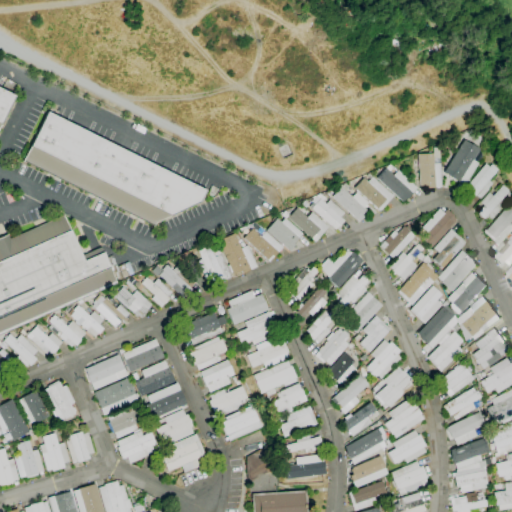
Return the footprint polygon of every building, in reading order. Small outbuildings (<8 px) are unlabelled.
[(0,124),(0,90),(14,97),(0,124)] [(155,223),(153,226),(22,161),(47,112),(205,190),(199,202),(155,223)] [(464,186),(459,182),(458,182),(443,172),(463,140),(471,145),(471,144),(479,149),(472,160),(478,164),(464,186)] [(427,188),(427,186),(419,186),(417,154),(432,154),(433,164),(440,164),(441,188),(427,188)] [(480,199),(476,195),(474,196),(469,191),(471,189),(467,185),(485,164),(489,167),(491,165),(497,170),(488,181),(492,184),(487,189),(488,189),(480,199)] [(402,203),(376,179),(385,169),(392,176),(397,170),(416,188),(402,203)] [(379,211),(353,188),(363,178),(367,182),(371,177),(392,196),(379,211)] [(511,197),(489,223),(484,218),(483,219),(477,213),(483,206),(479,202),(489,192),(492,196),(502,185),(508,191),(508,192),(511,197)] [(358,222),(331,197),(340,188),(351,198),(355,193),(367,204),(363,208),(365,211),(360,216),(363,218),(358,222)] [(334,230),(311,209),(320,199),(325,204),(329,200),(343,213),(339,218),(344,222),(340,226),(339,225),(334,230)] [(511,229),(498,245),(483,233),(509,204),(511,206),(511,219),(508,224),(511,227),(511,229)] [(314,242),(287,218),(296,208),(306,217),(311,213),(327,227),(314,242)] [(431,247),(421,238),(426,232),(421,227),(438,209),(443,214),(446,210),(451,214),(455,221),(431,247)] [(0,237),(7,235),(9,239),(63,215),(81,256),(100,248),(116,285),(0,335),(0,237)] [(289,251),(266,230),(276,219),(280,222),(284,218),(302,234),(293,245),(294,246),(289,251)] [(392,260),(381,250),(382,249),(379,246),(388,236),(391,238),(403,226),(409,232),(405,236),(410,241),(392,260)] [(268,262),(243,239),(251,229),(260,237),(265,232),(282,247),(268,262)] [(441,269),(431,260),(437,253),(432,248),(449,229),(464,243),(441,269)] [(511,262),(508,267),(504,262),(501,265),(493,258),(498,252),(495,249),(508,234),(510,236),(511,233),(511,262)] [(232,274),(218,241),(234,234),(240,249),(247,246),(256,267),(241,274),(240,271),(232,274)] [(402,281),(397,276),(396,277),(391,271),(392,270),(388,267),(401,253),(405,256),(416,244),(422,249),(419,253),(424,257),(419,262),(415,257),(411,261),(416,266),(402,281)] [(213,286),(209,277),(202,280),(195,263),(201,260),(197,252),(209,246),(214,257),(221,254),(231,276),(224,280),(224,281),(213,286)] [(337,289),(326,279),(328,277),(321,271),(319,266),(327,258),(332,263),(343,251),(351,253),(361,262),(337,289)] [(450,293),(440,283),(440,282),(435,278),(459,252),(475,266),(450,293)] [(410,306),(396,293),(422,263),(432,272),(420,285),(425,289),(410,306)] [(176,292),(158,276),(162,271),(161,270),(165,265),(171,271),(174,268),(188,281),(185,284),(187,286),(182,291),(179,288),(176,292)] [(511,283),(503,275),(511,265),(511,283)] [(298,301),(289,293),(289,292),(286,288),(303,268),(307,272),(312,267),(317,271),(308,281),(312,285),(298,301)] [(459,313),(450,304),(457,296),(452,292),(471,272),(485,286),(459,313)] [(337,291),(351,276),(357,281),(362,275),(368,280),(362,287),(366,290),(353,305),(349,302),(343,308),(337,303),(340,299),(337,296),(334,299),(332,297),(333,295),(337,291)] [(160,308),(150,299),(153,296),(140,284),(145,278),(152,284),(156,279),(171,292),(166,297),(169,299),(163,305),(160,308)] [(423,324),(408,311),(431,286),(441,295),(436,301),(440,305),(423,324)] [(142,316),(137,312),(134,315),(114,296),(118,293),(117,292),(122,287),(130,295),(135,290),(150,305),(146,310),(147,311),(142,316)] [(302,318),(295,313),(298,310),(295,308),(300,303),(302,305),(318,287),(325,293),(320,298),(325,303),(313,317),(307,312),(302,318)] [(233,325),(226,309),(230,308),(227,302),(251,291),(253,297),(260,294),(267,310),(233,325)] [(355,333),(346,324),(355,315),(350,310),(367,292),(381,306),(355,333)] [(121,326),(119,324),(115,328),(91,306),(94,302),(93,301),(99,295),(115,309),(119,305),(128,314),(124,318),(126,320),(121,326)] [(470,338),(459,324),(466,319),(461,314),(481,297),(496,315),(470,338)] [(93,338),(75,321),(69,316),(73,312),(72,310),(76,305),(88,316),(92,311),(102,320),(98,325),(102,329),(98,334),(97,333),(93,338)] [(430,349),(426,344),(416,334),(442,307),(452,317),(444,325),(449,329),(430,349)] [(318,343),(314,339),(312,341),(307,337),(309,334),(305,331),(324,311),(328,315),(334,309),(338,313),(325,327),(329,331),(318,343)] [(253,345),(251,340),(241,345),(236,333),(247,328),(244,322),(268,312),(270,318),(273,317),(280,333),(253,345)] [(188,346),(183,334),(185,334),(182,326),(213,313),(215,319),(223,316),(225,323),(219,326),(221,332),(188,346)] [(70,348),(57,337),(61,333),(47,321),(53,315),(65,327),(71,321),(84,333),(79,339),(80,341),(75,346),(73,344),(70,348)] [(368,353),(358,344),(366,336),(361,331),(375,316),(389,330),(386,334),(387,334),(384,337),(383,336),(382,337),(383,339),(379,342),(378,342),(377,342),(378,343),(375,347),(374,346),(371,349),(372,350),(371,352),(370,351),(368,353)] [(47,357),(25,336),(35,327),(46,337),(51,333),(61,342),(56,347),(57,348),(52,354),(51,353),(47,357)] [(329,367),(324,362),(322,364),(314,356),(327,341),(325,339),(332,332),(333,334),(338,329),(341,332),(342,331),(347,335),(342,341),(348,346),(329,367)] [(482,370),(471,355),(478,350),(473,343),(493,329),(498,336),(500,334),(506,343),(504,345),(508,351),(482,370)] [(439,372),(425,358),(453,332),(462,341),(456,346),(461,351),(439,372)] [(25,367),(16,358),(18,356),(2,341),(8,334),(14,340),(19,335),(36,351),(32,356),(36,359),(29,366),(27,365),(25,367)] [(197,370),(195,365),(193,366),(188,354),(190,353),(188,349),(217,336),(219,340),(221,340),(226,352),(216,356),(219,361),(197,370)] [(251,368),(246,356),(257,351),(255,346),(277,336),(279,341),(282,339),(288,352),(286,353),(288,358),(265,368),(263,363),(251,368)] [(129,373),(120,353),(154,338),(163,358),(129,373)] [(380,379),(377,375),(374,378),(364,368),(374,359),(369,354),(383,340),(387,344),(389,342),(399,351),(396,354),(400,358),(380,379)] [(2,377),(0,375),(0,349),(1,349),(15,362),(10,367),(11,368),(2,377)] [(341,387),(335,381),(333,383),(328,379),(329,377),(325,373),(344,353),(354,362),(350,365),(356,370),(341,387)] [(93,391),(84,369),(117,355),(126,376),(93,391)] [(486,394),(479,382),(492,374),(488,368),(505,358),(509,364),(510,363),(511,366),(511,384),(497,394),(494,389),(486,394)] [(139,397),(133,383),(143,378),(140,370),(164,360),(167,368),(168,367),(174,383),(139,397)] [(209,393),(207,387),(203,388),(196,373),(226,360),(228,366),(230,366),(234,375),(227,377),(230,383),(209,393)] [(260,394),(252,375),(287,360),(290,366),(291,366),(296,378),(295,379),(296,382),(285,387),(284,384),(260,394)] [(449,397),(437,381),(461,363),(473,379),(449,397)] [(388,407),(385,404),(383,405),(375,395),(386,385),(381,380),(396,367),(401,372),(402,371),(410,381),(405,385),(409,389),(388,407)] [(343,415),(330,400),(358,375),(367,385),(354,397),(358,401),(343,415)] [(102,416),(93,393),(127,378),(137,401),(102,416)] [(58,423),(41,391),(47,388),(46,386),(57,381),(60,387),(65,385),(74,402),(69,405),(74,415),(58,423)] [(156,418),(154,414),(149,416),(144,405),(149,403),(146,397),(176,383),(179,390),(186,405),(156,418)] [(277,414),(271,403),(279,399),(276,393),(299,383),(307,401),(277,414)] [(216,419),(208,401),(210,400),(208,395),(222,389),(224,394),(241,387),(246,398),(239,401),(242,408),(216,419)] [(28,427),(14,401),(20,397),(20,396),(22,395),(21,394),(29,389),(30,391),(36,388),(50,415),(28,427)] [(454,421),(451,415),(449,417),(443,406),(472,388),(474,392),(476,391),(480,398),(471,403),(474,409),(454,421)] [(494,425),(485,409),(492,405),(489,400),(511,388),(511,418),(501,424),(500,422),(494,425)] [(391,435),(383,424),(391,419),(387,413),(408,398),(412,404),(413,403),(421,414),(419,415),(423,420),(401,435),(398,430),(391,435)] [(12,440),(6,429),(1,432),(0,430),(0,405),(11,399),(28,432),(12,440)] [(352,437),(342,423),(345,420),(343,418),(349,414),(350,416),(369,403),(375,411),(366,417),(370,423),(352,437)] [(115,439),(113,433),(112,434),(107,422),(108,421),(106,417),(130,406),(132,411),(138,409),(143,420),(134,424),(136,430),(115,439)] [(228,442),(220,423),(225,421),(224,417),(250,406),(251,409),(252,409),(258,422),(259,421),(262,427),(228,442)] [(284,437),(279,426),(287,422),(285,415),(309,406),(316,425),(284,437)] [(165,446),(162,440),(159,441),(154,429),(165,424),(162,418),(181,410),(184,416),(186,415),(191,426),(190,427),(192,433),(165,446)] [(455,446),(452,439),(450,440),(445,428),(479,411),(485,424),(472,430),(475,436),(455,446)] [(511,448),(499,453),(497,449),(494,450),(489,436),(492,435),(490,429),(511,421),(511,448)] [(352,465),(345,453),(344,447),(380,426),(383,433),(384,439),(382,441),(385,446),(352,465)] [(393,465),(386,453),(394,449),(391,443),(413,430),(417,435),(418,435),(425,446),(422,448),(425,453),(405,464),(402,459),(393,465)] [(129,464),(126,458),(122,460),(117,447),(118,447),(116,441),(139,431),(142,436),(150,433),(155,444),(151,446),(154,453),(129,464)] [(71,464),(64,439),(68,437),(68,436),(80,432),(81,435),(88,433),(94,453),(87,455),(89,459),(76,463),(76,462),(71,464)] [(51,472),(50,470),(46,471),(38,446),(43,445),(41,437),(53,433),(57,444),(63,442),(68,462),(62,464),(64,468),(51,472)] [(166,472),(160,457),(174,451),(171,445),(195,434),(204,455),(166,472)] [(283,455),(281,447),(297,443),(295,437),(308,434),(309,439),(319,436),(321,444),(312,446),(313,451),(305,453),(304,449),(283,455)] [(456,470),(454,465),(449,451),(483,439),(488,452),(478,455),(480,461),(456,470)] [(24,479),(24,477),(19,478),(13,456),(18,455),(15,444),(28,441),(31,451),(37,449),(43,471),(36,473),(37,475),(24,479)] [(249,483),(246,482),(245,458),(260,448),(276,467),(249,483)] [(0,486),(0,449),(3,449),(6,461),(12,459),(18,480),(12,482),(12,483),(0,486)] [(511,479),(496,483),(495,477),(497,477),(494,464),(505,461),(504,455),(511,453),(511,479)] [(286,479),(285,466),(296,465),(295,458),(321,455),(322,461),(323,461),(325,474),(286,479)] [(354,488),(349,476),(351,475),(350,470),(351,468),(379,456),(387,474),(354,488)] [(399,496),(389,473),(415,462),(418,467),(421,466),(426,478),(425,479),(427,484),(399,496)] [(460,494),(459,487),(455,488),(453,476),(454,476),(453,473),(478,467),(479,472),(483,471),(487,488),(460,494)] [(103,511),(97,488),(103,486),(103,485),(115,481),(117,486),(122,485),(126,499),(127,499),(130,508),(129,509),(129,511),(103,511)] [(354,511),(347,493),(381,481),(385,493),(373,498),(375,504),(354,511)] [(511,509),(497,511),(497,506),(494,506),(492,493),(504,491),(503,484),(511,482),(511,509)] [(78,511),(72,491),(77,490),(77,489),(95,484),(102,511),(78,511)] [(50,511),(46,498),(69,491),(75,511),(50,511)] [(251,511),(250,494),(305,491),(306,511),(309,511),(251,511)] [(389,511),(388,508),(397,506),(395,499),(417,492),(419,499),(421,498),(424,511),(422,511),(389,511)] [(455,511),(451,511),(449,498),(464,496),(464,493),(474,492),(475,497),(482,496),(483,501),(484,500),(485,507),(468,509),(468,511),(455,511)] [(24,511),(23,508),(29,506),(29,505),(46,500),(49,511),(24,511)]
